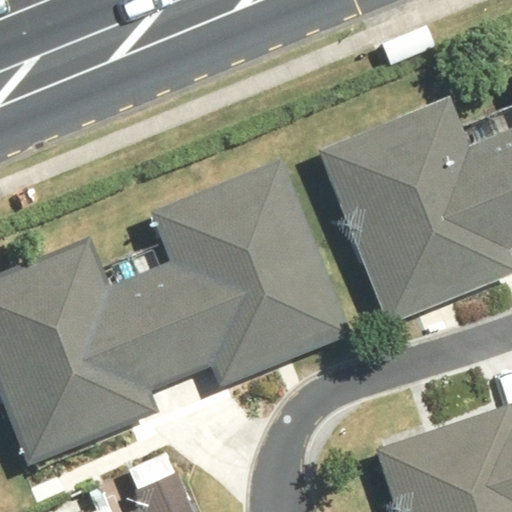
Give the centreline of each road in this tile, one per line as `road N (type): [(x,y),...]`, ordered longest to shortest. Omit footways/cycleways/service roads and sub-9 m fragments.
road 1 (residential): [(290,511),(282,459),(288,430),(319,387),(511,320)]
road 2 (secondary): [(0,84),(207,0)]
